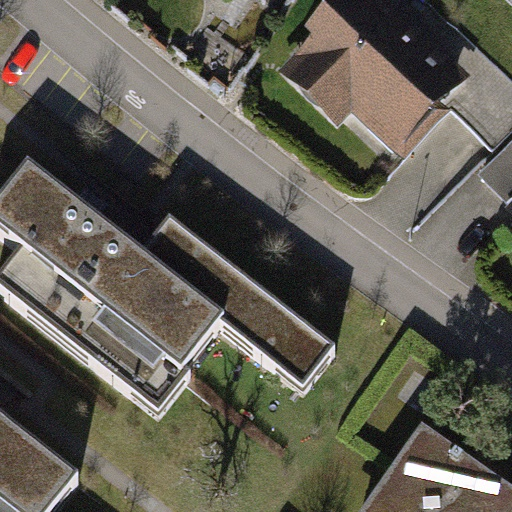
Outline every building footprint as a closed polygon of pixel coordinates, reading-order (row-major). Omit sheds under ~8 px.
[(335,35),(299,72),(339,111),(355,95),(400,138),(457,80),(374,0),(351,0),(326,26),(335,35)] [(511,152),(485,179),(509,203),(511,200),(511,152)] [(136,265),(24,177),(0,208),(0,241),(18,255),(0,278),(0,301),(152,420),(219,335),(300,398),(329,360),(163,230),(136,265)] [(0,511),(62,511),(78,492),(0,433),(0,511)] [(511,511),(511,507),(453,465),(417,511),(511,511)]
